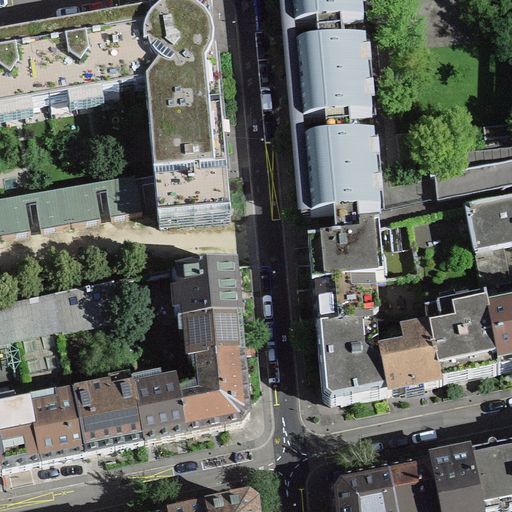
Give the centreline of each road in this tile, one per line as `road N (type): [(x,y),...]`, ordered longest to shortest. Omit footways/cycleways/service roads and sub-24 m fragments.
road 1 (residential): [(282,387),(250,0)]
road 2 (residential): [(289,460),(17,511)]
road 3 (residential): [(511,413),(289,460)]
